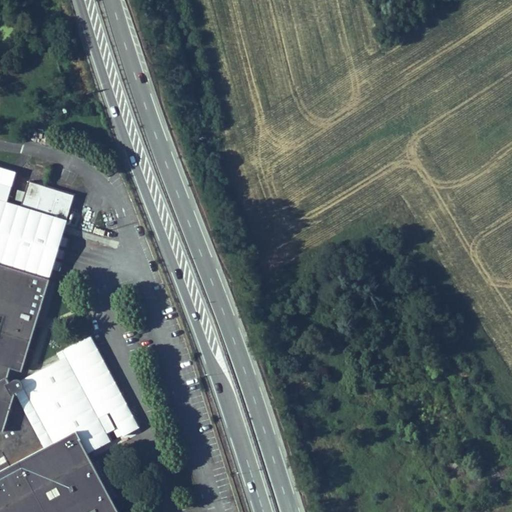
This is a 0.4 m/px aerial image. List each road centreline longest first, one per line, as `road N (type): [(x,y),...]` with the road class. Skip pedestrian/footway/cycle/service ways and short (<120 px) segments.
road 1 (trunk): [(80,0),(265,511)]
road 2 (trunk): [(291,511),(113,0)]
